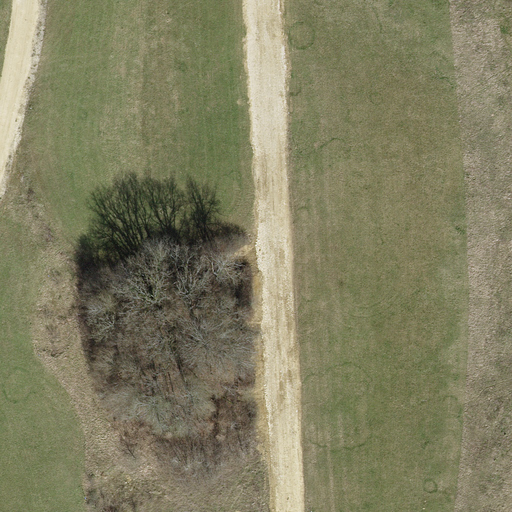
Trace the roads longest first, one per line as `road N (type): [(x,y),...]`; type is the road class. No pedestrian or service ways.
road 1 (track): [(286,511),(261,0)]
road 2 (track): [(27,0),(0,144)]
